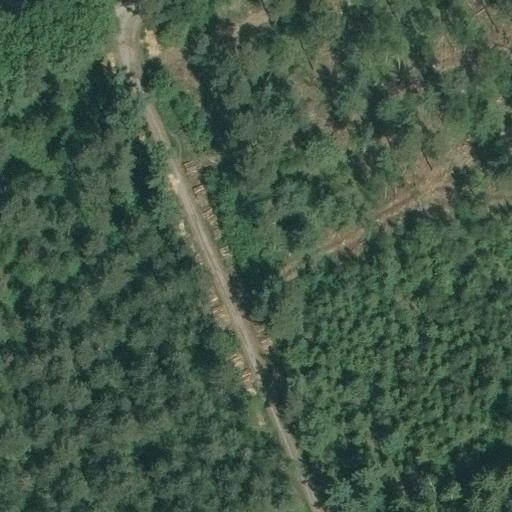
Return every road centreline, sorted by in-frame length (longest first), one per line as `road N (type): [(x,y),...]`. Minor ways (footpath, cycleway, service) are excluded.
road 1 (track): [(127,7),(121,42),(308,511)]
road 2 (track): [(143,0),(0,66)]
